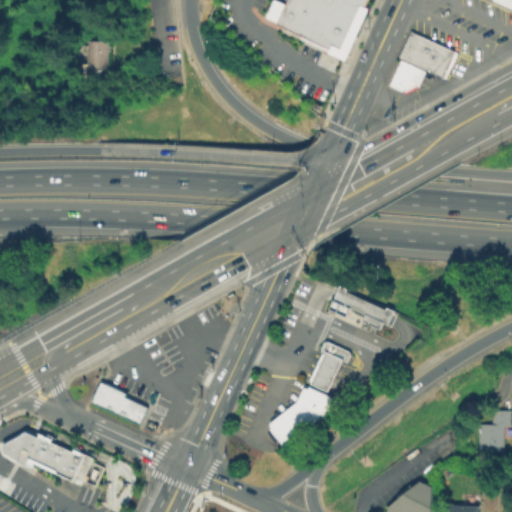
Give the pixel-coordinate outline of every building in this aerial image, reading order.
[(368,0),(366,6),(370,7),(346,59),(297,37),(299,33),(269,20),(263,17),(270,0),(280,0),(284,2),(284,0),(368,0)] [(511,0),(511,10),(489,0),(511,0)] [(408,30),(452,50),(440,78),(424,70),(422,69),(412,65),(398,58),(396,57),(408,30)] [(88,73),(88,38),(108,38),(108,73),(88,73)] [(399,90),(386,84),(398,58),(412,65),(402,88),(400,91),(399,90)] [(415,84),(402,90),(402,88),(412,65),(422,69),(415,84)] [(390,327),(380,323),(377,329),(359,321),(362,315),(346,307),(342,317),(326,309),(330,300),(327,298),(330,292),(332,286),(336,288),(338,285),(392,311),(391,313),(396,315),(393,321),(390,327)] [(325,390),(306,381),(313,366),(321,349),(318,348),(323,338),(350,351),(345,361),(340,358),(333,374),(325,390)] [(98,383),(124,395),(122,398),(145,408),(137,425),(89,403),(98,383)] [(329,398),(333,403),(281,445),(267,427),(269,426),(266,422),(294,401),(300,385),(305,388),(306,385),(330,396),(329,398)] [(511,411),(511,428),(505,427),(504,452),(479,451),(480,423),(493,424),(493,411),(511,411)] [(0,454),(21,467),(22,465),(52,478),(53,475),(79,487),(81,481),(93,487),(101,469),(88,463),(90,458),(82,454),(83,452),(69,445),(66,452),(51,445),(54,438),(31,428),(28,435),(22,433),(0,445),(0,454)] [(432,487),(431,511),(387,511),(387,507),(420,481),(432,487)]
